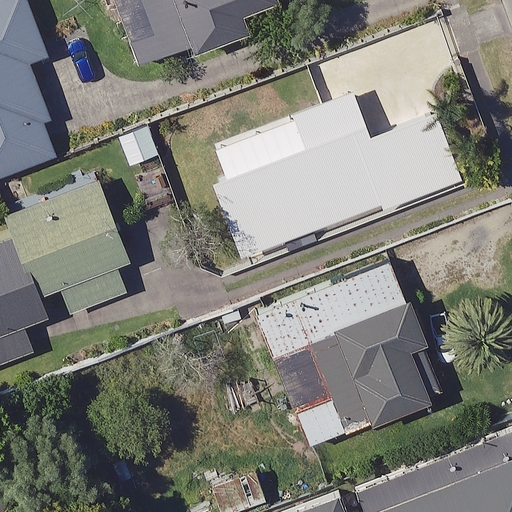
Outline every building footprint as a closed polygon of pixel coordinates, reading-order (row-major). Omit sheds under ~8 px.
[(0,0),(0,170),(53,151),(40,118),(49,114),(28,56),(44,50),(25,0),(0,0)] [(272,0),(121,0),(144,58),(191,40),(194,49),(249,28),(242,11),(272,0)] [(386,193),(354,99),(232,142),(247,184),(227,191),(245,242),(386,193)] [(214,147),(199,108),(137,132),(144,149),(159,143),(167,165),(214,147)] [(16,236),(0,241),(0,359),(31,348),(22,321),(45,312),(37,290),(62,281),(71,307),(137,284),(98,176),(6,209),(16,236)] [(441,392),(391,258),(256,308),(306,442),(441,392)] [(120,396),(109,362),(62,376),(72,410),(120,396)] [(511,511),(511,417),(333,485),(337,494),(288,511),(511,511)]
